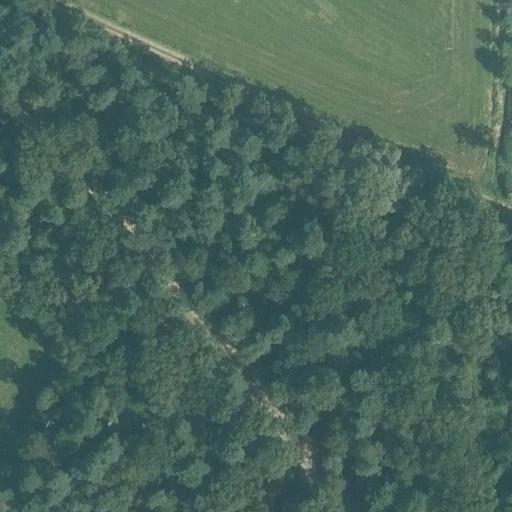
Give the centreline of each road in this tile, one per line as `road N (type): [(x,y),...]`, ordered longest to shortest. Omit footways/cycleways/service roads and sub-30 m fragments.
road 1 (track): [(358,511),(0,70)]
road 2 (track): [(511,211),(48,0)]
